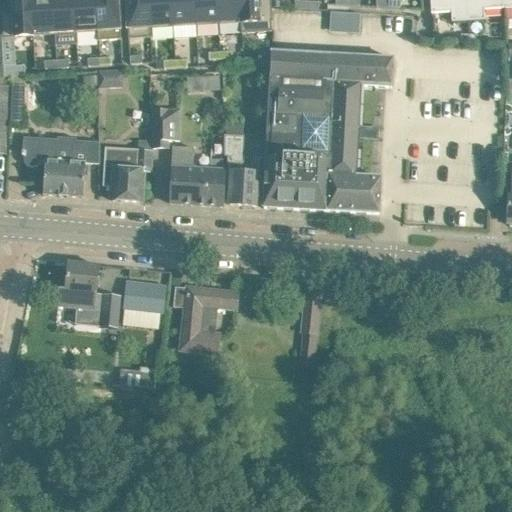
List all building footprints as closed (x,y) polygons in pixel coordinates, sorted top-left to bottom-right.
[(34,36),(31,0),(11,0),(12,13),(0,14),(2,40),(34,38),(34,36)] [(54,35),(52,0),(31,0),(34,36),(54,35)] [(76,34),(73,0),(52,0),(54,35),(55,47),(77,46),(76,34)] [(96,32),(94,0),(73,0),(76,34),(96,32)] [(121,41),(118,0),(94,0),(96,32),(97,42),(121,41)] [(151,29),(149,0),(125,0),(128,40),(152,39),(151,38),(151,29)] [(173,28),(171,0),(149,0),(151,29),(173,28)] [(196,27),(193,0),(171,0),(173,28),(196,27)] [(218,26),(216,0),(193,0),(196,27),(218,26)] [(240,25),(238,0),(216,0),(218,26),(240,25)] [(271,9),(270,0),(238,0),(240,25),(241,33),(241,35),(272,33),(272,32),(271,23),(272,23),(271,9)] [(388,9),(388,1),(376,0),(376,8),(388,9)] [(429,0),(431,14),(451,13),(451,23),(468,22),(466,0),(429,0)] [(466,0),(468,22),(485,21),(484,11),(503,9),(502,0),(466,0)] [(511,0),(502,0),(503,9),(511,8),(511,0)] [(400,9),(400,1),(388,1),(388,9),(400,9)] [(306,11),(306,3),(294,2),(294,10),(306,11)] [(318,11),(318,3),(306,3),(306,11),(318,11)] [(468,44),(468,36),(460,35),(460,44),(468,44)] [(476,45),(476,36),(468,36),(468,44),(476,45)] [(221,61),(221,53),(208,54),(208,62),(212,62),(221,61)] [(232,61),(232,53),(221,53),(221,61),(232,61)] [(393,60),(271,53),(270,63),(262,209),(378,216),(380,179),(355,178),(360,87),(391,89),(393,60)] [(270,63),(270,55),(258,56),(258,64),(270,63)] [(142,65),(141,57),(129,58),(130,65),(142,65)] [(112,67),(111,58),(99,59),(100,67),(112,67)] [(100,67),(99,59),(87,60),(88,68),(100,67)] [(68,69),(68,61),(56,62),(56,70),(68,69)] [(187,69),(187,61),(174,62),(175,70),(187,69)] [(56,70),(56,62),(44,62),(44,70),(56,70)] [(175,70),(174,62),(163,62),(163,70),(175,70)] [(25,76),(24,66),(3,68),(4,78),(25,77),(25,76)] [(123,72),(99,74),(99,90),(124,88),(123,72)] [(220,79),(208,79),(208,93),(220,93),(220,79)] [(10,103),(11,84),(11,82),(0,81),(0,114),(10,115),(10,103)] [(11,84),(10,103),(23,103),(24,85),(11,84)] [(152,113),(152,143),(152,147),(152,150),(169,151),(169,144),(179,144),(179,114),(152,113)] [(0,114),(0,127),(9,128),(10,115),(0,114)] [(0,154),(9,155),(9,128),(0,127),(0,154)] [(231,174),(230,186),(229,206),(255,208),(257,176),(259,176),(260,159),(243,158),(242,138),(223,137),(224,157),(227,157),(226,174),(231,174)] [(45,163),(43,197),(83,200),(85,165),(100,166),(99,143),(76,142),(76,139),(57,138),(56,141),(23,139),(22,157),(24,157),(23,158),(23,159),(23,160),(23,161),(23,162),(24,163),(25,165),(25,166),(26,167),(27,167),(29,168),(31,168),(33,168),(35,168),(36,168),(38,166),(39,165),(39,164),(40,163),(40,162),(45,163)] [(111,202),(142,204),(144,173),(151,173),(152,147),(152,143),(138,142),(137,153),(130,152),(130,161),(105,159),(104,187),(112,187),(111,202)] [(170,205),(203,207),(204,188),(206,189),(207,172),(192,172),(194,150),(173,149),(171,170),(172,170),(170,205)] [(203,207),(222,208),(225,173),(223,173),(222,162),(210,161),(209,173),(207,172),(206,189),(204,188),(203,207)] [(59,291),(57,308),(93,312),(93,311),(94,298),(95,298),(98,268),(68,265),(66,292),(59,291)] [(127,283),(123,311),(163,316),(167,288),(127,283)] [(175,289),(173,309),(185,310),(181,351),(217,355),(219,338),(213,337),(215,324),(213,324),(215,308),(236,311),(237,295),(175,289)] [(312,370),(316,335),(320,294),(306,292),(298,368),(312,370)] [(103,297),(100,329),(118,331),(122,299),(103,297)] [(118,386),(153,389),(155,370),(140,369),(139,373),(119,371),(118,386)]
